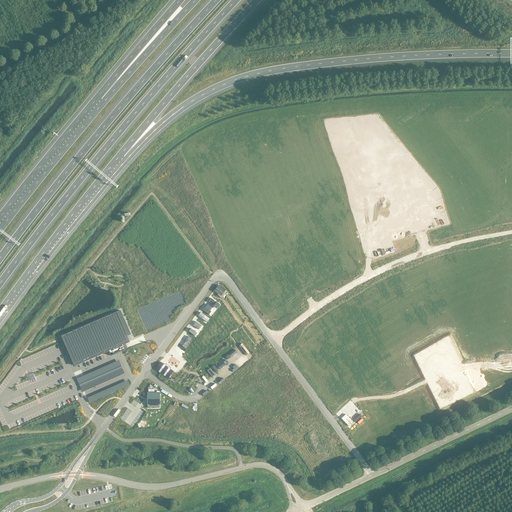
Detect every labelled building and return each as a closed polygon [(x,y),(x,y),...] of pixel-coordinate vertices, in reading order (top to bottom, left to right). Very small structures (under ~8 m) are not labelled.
[(388,138),(369,144),(396,235),(416,229),(388,138)] [(203,310),(209,315),(211,312),(210,311),(212,307),(208,304),(205,308),(205,307),(203,310)] [(120,310),(61,336),(61,337),(62,337),(75,366),(109,351),(111,356),(126,349),(124,344),(130,342),(127,336),(131,334),(120,310)] [(318,344),(312,349),(334,373),(357,351),(335,327),(329,333),(325,329),(314,340),(318,344)] [(161,362),(156,369),(168,378),(173,372),(161,362)] [(160,393),(147,393),(147,405),(160,405),(160,393)] [(257,415),(255,435),(290,437),(291,417),(257,415)]
